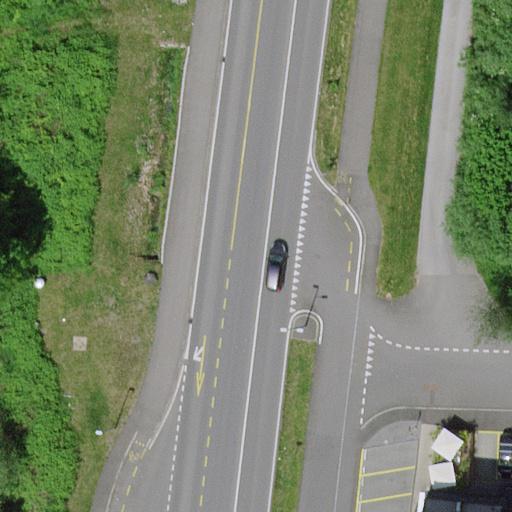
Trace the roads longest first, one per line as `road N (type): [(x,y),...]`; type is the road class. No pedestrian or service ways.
road 1 (unclassified): [(446,377),(451,287),(439,223),(458,0)]
road 2 (primary): [(267,154),(228,511)]
road 3 (unclassified): [(328,374),(338,284),(267,154)]
road 4 (primary): [(287,0),(267,154)]
road 5 (unclassified): [(314,511),(328,374)]
